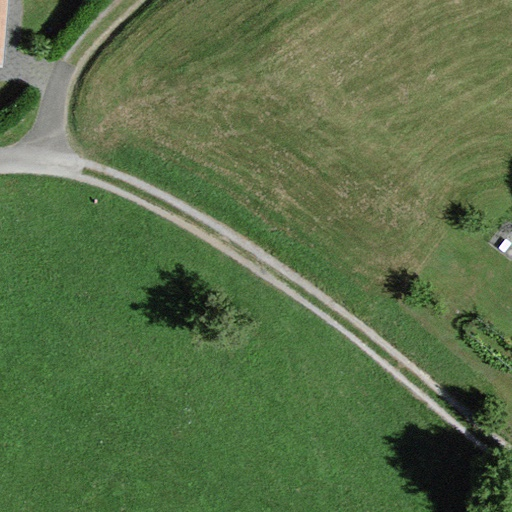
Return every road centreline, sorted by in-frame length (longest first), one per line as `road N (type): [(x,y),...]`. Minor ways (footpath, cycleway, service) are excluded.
road 1 (unclassified): [(0,161),(107,174),(263,261),(377,345),(511,464)]
road 2 (track): [(31,162),(65,67),(130,0)]
